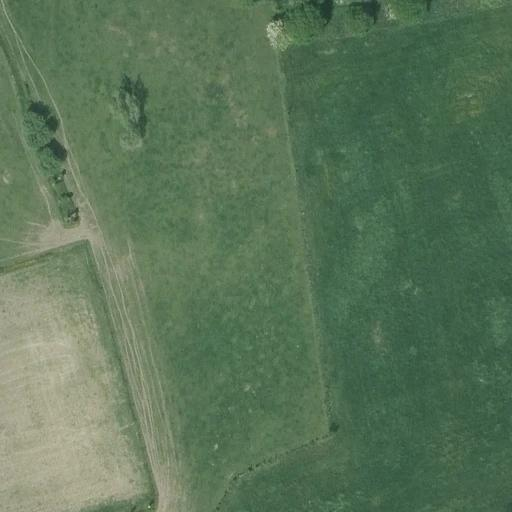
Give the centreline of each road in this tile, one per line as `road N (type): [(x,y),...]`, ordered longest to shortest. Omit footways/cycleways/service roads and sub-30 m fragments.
road 1 (track): [(122,230),(170,417),(175,511)]
road 2 (track): [(122,230),(70,31)]
